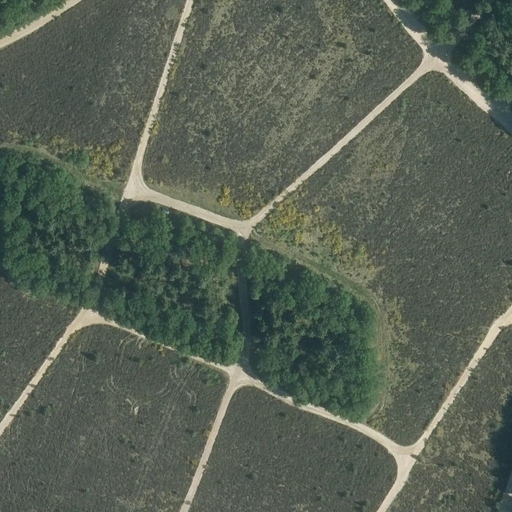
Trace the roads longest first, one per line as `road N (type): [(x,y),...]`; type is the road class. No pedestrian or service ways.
road 1 (track): [(183,511),(245,350),(245,230),(490,0)]
road 2 (track): [(191,0),(93,300),(0,429)]
road 3 (track): [(87,312),(366,430),(411,460)]
road 4 (track): [(381,511),(511,313)]
road 5 (track): [(511,127),(393,0)]
road 6 (track): [(245,230),(129,189)]
